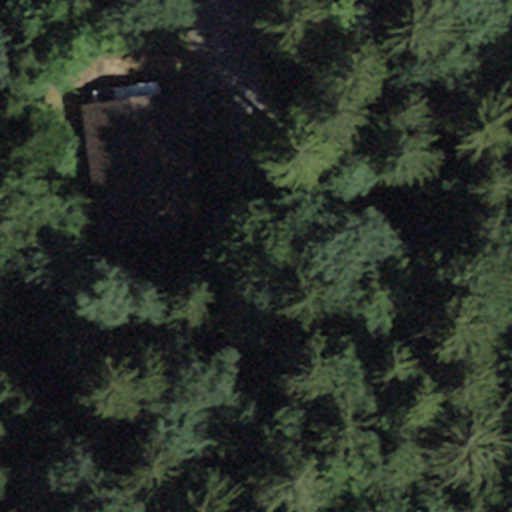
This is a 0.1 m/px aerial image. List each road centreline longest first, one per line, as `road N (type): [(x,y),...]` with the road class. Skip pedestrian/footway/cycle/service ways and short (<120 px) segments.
road 1 (residential): [(242,511),(243,470),(275,381),(231,0)]
road 2 (track): [(248,495),(0,354)]
